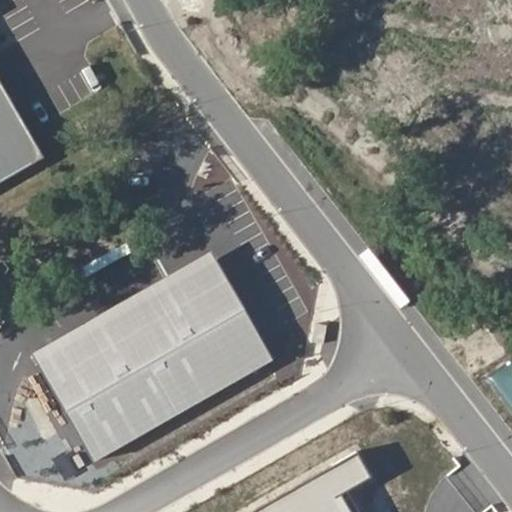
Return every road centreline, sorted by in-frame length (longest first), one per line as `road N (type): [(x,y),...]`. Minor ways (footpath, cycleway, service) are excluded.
road 1 (unclassified): [(151,0),(402,330)]
road 2 (unclassified): [(402,330),(87,511)]
road 3 (unclassified): [(402,330),(511,470)]
